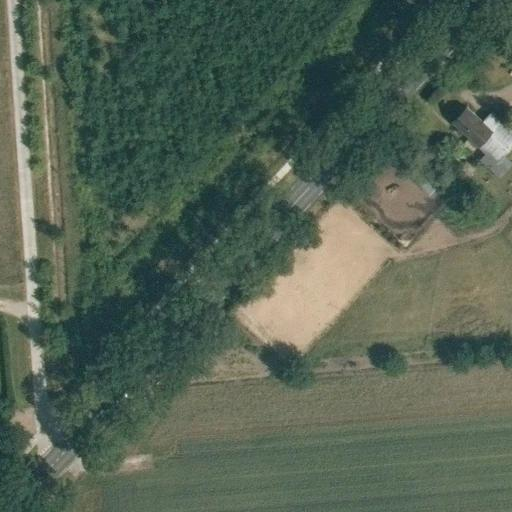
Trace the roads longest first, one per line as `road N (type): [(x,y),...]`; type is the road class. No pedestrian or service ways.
road 1 (tertiary): [(66,446),(478,0)]
road 2 (unclassified): [(66,446),(41,409),(12,0)]
